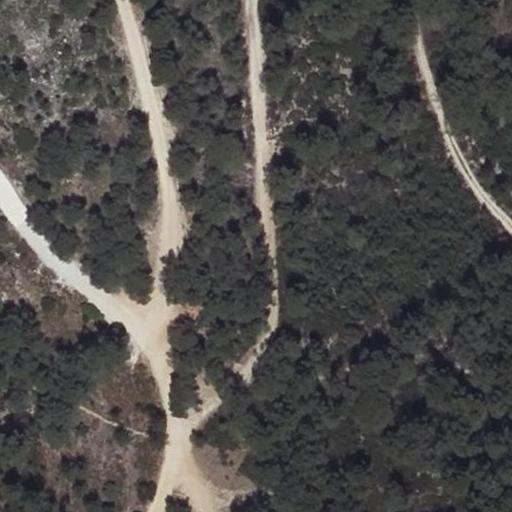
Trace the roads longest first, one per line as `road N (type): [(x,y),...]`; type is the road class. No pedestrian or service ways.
road 1 (track): [(251,0),(271,299),(222,389),(177,434),(145,326)]
road 2 (track): [(116,0),(163,264),(145,326),(51,257),(0,180)]
road 3 (track): [(511,223),(475,188),(425,86),(412,0)]
road 4 (track): [(201,511),(177,434),(150,511)]
